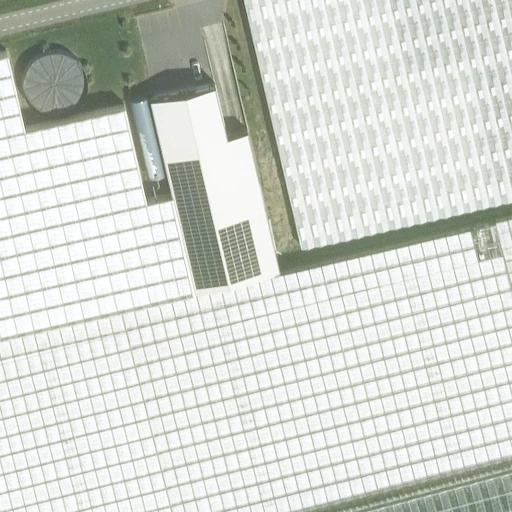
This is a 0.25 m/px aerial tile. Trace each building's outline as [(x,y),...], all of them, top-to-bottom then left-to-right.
[(511,0),(243,0),(288,193),(300,244),(462,207),(506,197),(511,196),(511,0)] [(51,96),(86,79),(68,43),(33,61),(51,96)] [(511,213),(493,217),(369,248),(279,269),(193,289),(171,193),(143,199),(122,104),(22,126),(5,50),(0,51),(0,511),(277,511),(511,453),(511,213)] [(149,97),(171,193),(193,289),(279,269),(247,130),(226,134),(219,101),(218,101),(214,82),(149,97)] [(511,511),(511,464),(332,511),(511,511)]
